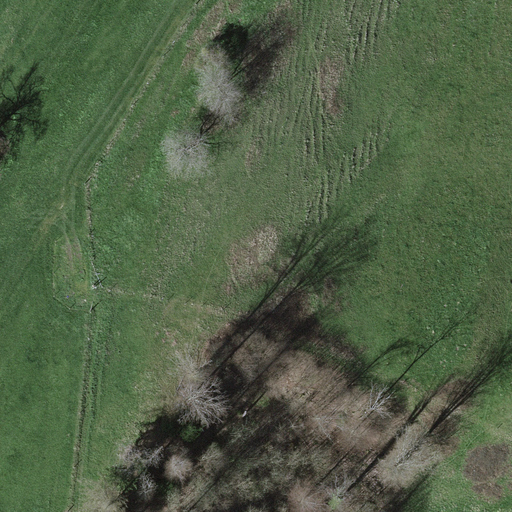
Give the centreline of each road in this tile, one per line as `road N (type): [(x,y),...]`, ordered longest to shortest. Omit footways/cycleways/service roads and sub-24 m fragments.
road 1 (track): [(0,298),(191,0)]
road 2 (track): [(75,180),(92,330),(68,511)]
